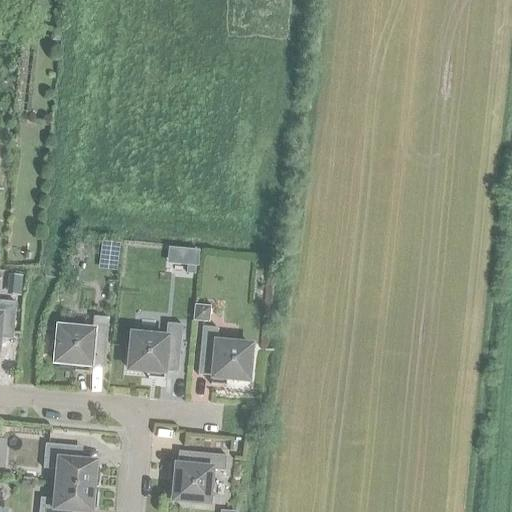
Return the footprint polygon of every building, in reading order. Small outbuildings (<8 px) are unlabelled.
[(50,29),(48,39),(58,41),(59,30),(50,29)] [(19,295),(21,276),(9,274),(6,293),(19,295)] [(0,332),(11,334),(14,303),(0,301),(0,332)] [(196,323),(213,324),(214,308),(198,306),(196,323)] [(73,372),(88,373),(89,365),(103,367),(107,318),(92,317),(90,331),(56,328),(53,363),(73,365),(73,372)] [(146,379),(162,380),(163,372),(176,373),(181,325),(165,324),(164,338),(130,335),(127,370),(147,372),(146,379)] [(210,376),(209,385),(225,386),(225,379),(246,381),(249,346),(215,343),(216,328),(201,327),(196,375),(210,376)] [(55,470),(54,485),(97,489),(99,467),(94,467),(94,462),(74,460),(75,447),(44,444),(42,468),(55,470)] [(224,472),(225,456),(177,452),(176,465),(167,464),(166,480),(173,481),(171,501),(206,504),(209,470),(224,472)] [(97,489),(54,485),(52,499),(39,498),(37,511),(89,511),(90,510),(95,510),(97,489)]
